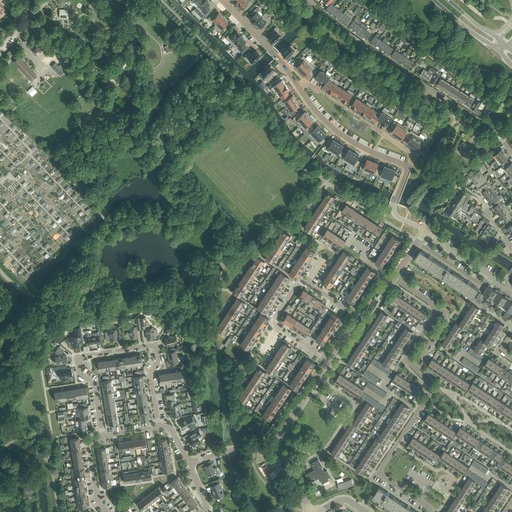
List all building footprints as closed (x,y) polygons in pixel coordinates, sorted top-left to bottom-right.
[(210,8),(207,5),(210,3),(207,1),(206,0),(203,0),(196,7),(203,14),(210,8)] [(247,8),(252,3),(250,0),(248,2),(245,0),(241,0),(236,5),(241,9),(244,6),(247,8)] [(335,6),(333,4),(335,1),(334,0),(332,0),(329,6),(326,9),(330,13),(335,6)] [(334,16),(340,10),(338,8),(340,6),(337,4),(335,6),(330,13),(334,16)] [(67,15),(67,7),(58,7),(58,15),(67,15)] [(262,16),(257,12),(259,10),(257,8),(251,13),(253,15),(250,19),(254,23),(262,16)] [(339,20),(344,13),(341,11),(343,9),(341,8),(340,10),(334,16),(339,20)] [(353,17),(345,11),(344,13),(339,20),(343,23),(347,25),(353,17)] [(216,24),(223,17),(219,13),(215,16),(213,14),(207,19),(210,22),(212,20),(216,24)] [(270,22),(265,17),(264,19),(262,16),(254,23),(254,24),(254,23),(259,28),(263,25),(265,27),(270,22)] [(224,26),(228,22),(223,17),(216,24),(220,29),(219,31),(221,33),(226,28),(224,26)] [(353,30),(358,24),(360,21),(358,20),(357,20),(355,18),(353,21),(349,27),(353,30)] [(358,33),(362,27),(364,25),(362,23),(360,25),(358,24),(353,30),(358,33)] [(362,37),(367,30),(369,28),(368,28),(364,25),(362,27),(358,33),(362,36),(362,37)] [(281,36),(277,31),(278,30),(276,27),(270,32),(273,34),(268,39),(273,43),(281,36)] [(367,40),(373,31),(369,28),(367,30),(362,37),(367,40)] [(232,45),(241,36),(237,31),(233,35),(231,33),(226,38),(232,45)] [(375,46),(380,39),(377,38),(379,35),(377,34),(376,36),(375,36),(371,43),(375,46)] [(246,45),(244,43),(246,41),(241,36),(232,45),(239,52),(246,45)] [(380,49),(384,43),(386,40),(384,39),(382,41),(380,39),(375,46),(380,49)] [(385,52),(389,46),(387,44),(388,42),(386,40),(384,43),(380,49),(385,52)] [(12,53),(10,51),(12,49),(14,51),(16,49),(14,47),(16,46),(18,48),(19,46),(17,44),(19,42),(21,44),(23,43),(20,41),(8,52),(10,54),(12,53)] [(296,48),(296,49),(291,45),(283,53),(284,54),(283,55),(285,58),(286,57),(287,58),(292,54),(294,56),(299,51),(296,48)] [(41,51),(37,46),(32,50),(36,55),(41,51)] [(389,55),(393,49),(389,46),(385,52),(389,55)] [(395,59),(399,53),(397,51),(399,49),(396,47),(391,56),(395,59)] [(253,63),(261,55),(256,50),(252,55),(249,52),(244,57),(251,64),(253,62),(253,63)] [(400,62),(406,53),(404,52),(402,54),(399,53),(395,59),(400,62)] [(404,65),(409,59),(406,57),(407,55),(406,53),(400,62),(404,65)] [(425,61),(424,60),(426,56),(423,54),(421,58),(420,57),(419,59),(419,58),(416,63),(422,66),(425,61)] [(300,71),(310,62),(303,56),(298,61),(300,64),(297,67),(298,68),(297,69),(300,72),(300,71)] [(37,76),(19,57),(13,62),(31,81),(37,76)] [(409,68),(413,62),(415,59),(412,58),(411,60),(409,59),(404,65),(409,68)] [(65,72),(56,62),(52,66),(61,76),(65,72)] [(314,67),(310,62),(300,71),(305,76),(309,72),(311,75),(315,71),(313,68),(314,67)] [(271,74),(275,70),(270,65),(268,67),(263,73),(260,75),(264,80),(265,79),(268,82),(273,77),(271,74)] [(431,76),(432,74),(431,73),(432,71),(430,69),(428,71),(424,69),(420,75),(428,80),(429,79),(431,80),(433,77),(431,76)] [(320,81),(325,73),(320,70),(315,78),(320,81)] [(434,84),(439,75),(440,73),(437,71),(436,73),(435,73),(433,77),(431,80),(430,81),(434,84)] [(329,79),(330,77),(325,73),(320,81),(324,85),(325,85),(328,79),(329,79)] [(446,81),(441,78),(436,85),(441,88),(446,81)] [(333,82),(329,79),(328,79),(325,85),(324,85),(323,87),(327,90),(333,82)] [(277,91),(286,85),(283,80),(278,83),(276,80),(272,83),(274,86),(272,87),(275,92),(277,91)] [(446,91),(451,84),(446,81),(441,88),(446,91)] [(332,94),(338,85),(333,82),(327,90),(329,92),(332,94)] [(455,87),(451,84),(446,91),(450,94),(455,87)] [(289,90),(286,85),(277,91),(283,99),(287,96),(289,95),(287,92),(289,90)] [(337,97),(343,88),(338,85),(332,94),(337,97)] [(33,97),(38,92),(32,87),(28,91),(33,97)] [(455,97),(460,90),(455,87),(450,94),(455,97)] [(342,100),(347,91),(343,88),(337,97),(342,100)] [(347,103),(354,93),(349,89),(347,91),(342,100),(347,103)] [(460,101),(465,93),(460,90),(455,97),(460,101)] [(464,104),(469,96),(465,93),(460,101),(464,104)] [(287,107),(296,100),(293,95),(289,98),(287,96),(283,99),(284,101),(283,102),(287,107)] [(469,107),(474,99),(469,96),(464,104),(469,107)] [(476,111),(481,103),(478,101),(479,98),(478,97),(471,108),(476,111)] [(356,109),(362,101),(356,98),(351,106),(356,109)] [(300,105),(296,100),(287,107),(290,111),(289,112),(291,115),(297,111),(295,108),(300,105)] [(360,112),(366,104),(362,101),(356,109),(360,112)] [(13,110),(16,106),(11,102),(8,106),(13,110)] [(365,116),(371,107),(372,105),(367,102),(366,104),(360,112),(365,116)] [(376,111),(371,107),(365,116),(370,119),(376,111)] [(381,123),(388,112),(383,109),(380,113),(380,114),(376,119),(377,120),(381,123)] [(380,114),(380,113),(376,111),(370,119),(375,122),(377,120),(376,119),(380,114)] [(302,116),(297,120),(301,124),(309,116),(310,115),(307,112),(306,113),(305,112),(302,116)] [(386,126),(393,116),(388,112),(381,123),(386,126)] [(299,113),(294,118),(296,121),(297,120),(302,116),(299,113)] [(301,124),(300,125),(304,129),(306,128),(310,124),(313,121),(309,116),(301,124)] [(396,136),(403,127),(398,123),(397,124),(394,129),(392,133),(396,136)] [(311,133),(310,133),(314,138),(322,130),(318,125),(314,129),(311,133)] [(404,135),(407,131),(408,130),(403,127),(396,136),(401,140),(404,135)] [(322,130),(314,138),(318,142),(319,141),(323,137),(326,134),(322,130)] [(412,146),(419,136),(414,133),(410,139),(407,143),(412,146)] [(420,146),(423,141),(424,139),(419,136),(412,146),(417,150),(420,146)] [(332,142),(327,149),(332,152),(338,143),(333,139),(332,142)] [(471,148),(464,142),(460,146),(467,153),(471,148)] [(338,143),(332,152),(337,155),(338,154),(341,150),(343,146),(338,143)] [(497,159),(505,153),(502,149),(500,151),(498,148),(493,152),(495,154),(494,155),(497,159)] [(344,158),(342,160),(348,163),(354,152),(349,149),(347,153),(344,158)] [(354,152),(348,163),(353,166),(354,164),(357,160),(359,155),(354,152)] [(506,160),(508,158),(505,153),(497,159),(501,164),(502,163),(503,165),(508,162),(506,160)] [(364,169),(363,171),(368,173),(373,161),(367,159),(365,164),(364,169)] [(373,161),(368,173),(374,175),(375,173),(376,168),(378,163),(373,161)] [(508,173),(511,169),(511,162),(511,163),(510,164),(508,162),(503,165),(505,168),(504,168),(508,173)] [(381,175),(380,177),(386,179),(390,168),(385,166),(383,171),(381,175)] [(390,168),(386,179),(391,181),(392,180),(394,175),(396,170),(390,168)] [(474,183),(484,176),(480,170),(470,178),(474,183)] [(478,188),(487,181),(484,176),(474,183),(478,188)] [(481,193),(491,186),(487,181),(478,188),(481,193)] [(485,198),(495,191),(491,186),(481,193),(485,198)] [(470,197),(471,194),(466,191),(464,193),(460,191),(457,196),(467,203),(471,197),(470,197)] [(499,199),(498,197),(499,196),(495,191),(485,198),(489,203),(492,201),(494,203),(499,199)] [(336,197),(328,192),(325,197),(333,202),(336,197)] [(467,203),(457,196),(453,201),(458,204),(464,208),(467,203)] [(333,202),(325,197),(322,201),(330,206),(333,202)] [(496,213),(506,206),(502,201),(501,202),(499,199),(494,203),(496,206),(493,208),(496,213)] [(330,206),(322,201),(319,206),(327,211),(330,206)] [(464,208),(458,204),(453,201),(450,206),(460,213),(462,211),(464,208)] [(346,215),(351,207),(346,204),(341,212),(346,215)] [(327,211),(319,206),(316,210),(324,215),(327,211)] [(460,213),(450,206),(446,212),(457,219),(460,213)] [(500,218),(510,211),(506,206),(496,213),(500,218)] [(350,218),(356,210),(351,207),(346,215),(350,218)] [(324,215),(316,210),(313,214),(321,220),(324,215)] [(355,221),(360,213),(356,210),(350,218),(355,221)] [(504,223),(511,217),(511,213),(510,211),(500,218),(504,223)] [(359,224),(364,216),(360,213),(355,221),(359,224)] [(321,220),(313,214),(310,219),(318,224),(321,220)] [(364,227),(369,219),(364,216),(359,224),(364,227)] [(492,227),(488,224),(490,222),(484,218),(483,220),(482,220),(478,225),(489,232),(492,227)] [(318,224),(310,219),(307,224),(315,229),(318,224)] [(368,230),(373,222),(369,219),(364,227),(368,230)] [(373,233),(378,225),(373,222),(368,230),(373,233)] [(315,229),(307,224),(304,228),(312,234),(315,229)] [(377,236),(382,228),(378,225),(373,233),(377,236)] [(489,232),(478,225),(475,231),(478,233),(478,234),(480,235),(481,235),(485,237),(489,232)] [(327,240),(332,232),(328,229),(323,237),(327,240)] [(290,236),(283,231),(280,235),(287,240),(290,236)] [(331,243),(337,235),(332,232),(327,240),(331,243)] [(287,240),(280,235),(277,239),(284,245),(287,240)] [(336,246),(341,238),(337,235),(331,243),(336,246)] [(401,241),(393,235),(390,240),(398,245),(401,241)] [(340,249),(346,241),(341,238),(336,246),(340,249)] [(284,245),(277,239),(274,244),(281,249),(284,245)] [(398,245),(390,240),(387,244),(395,250),(398,245)] [(281,249),(274,244),(271,249),(278,254),(281,249)] [(395,250),(387,244),(384,249),(392,254),(395,250)] [(314,251),(307,246),(303,251),(311,256),(314,251)] [(278,254),(271,249),(268,253),(275,258),(278,254)] [(392,254),(384,249),(381,253),(389,258),(392,254)] [(478,289),(454,273),(423,252),(420,250),(414,259),(420,263),(447,281),(459,289),(473,298),(478,289)] [(311,256),(303,251),(301,255),(308,260),(311,256)] [(352,256),(344,251),(341,256),(348,261),(352,256)] [(275,258),(268,253),(265,258),(272,263),(275,258)] [(389,258),(381,253),(378,258),(386,263),(389,258)] [(308,260),(301,255),(297,260),(305,265),(308,260)] [(264,261),(257,256),(254,261),(260,265),(261,266),(264,261)] [(348,261),(341,256),(338,260),(346,265),(348,261)] [(386,263),(378,258),(375,263),(383,268),(386,263)] [(305,265),(297,260),(294,264),(302,269),(305,265)] [(346,265),(338,260),(335,265),(342,270),(346,265)] [(261,266),(260,265),(254,261),(251,265),(257,269),(258,270),(261,266)] [(302,269),(294,264),(291,269),(299,274),(302,269)] [(258,270),(257,269),(251,265),(248,270),(255,275),(258,270)] [(342,270),(335,265),(332,269),(339,274),(342,270)] [(375,272),(368,267),(365,271),(372,276),(375,272)] [(299,274),(291,269),(288,273),(296,279),(299,274)] [(339,274),(332,269),(329,273),(337,278),(339,274)] [(255,275),(248,270),(245,274),(252,279),(255,275)] [(372,276),(365,271),(362,276),(369,281),(372,276)] [(288,277),(280,272),(277,276),(285,282),(288,277)] [(337,278),(329,273),(326,278),(333,283),(337,278)] [(252,279),(245,274),(242,278),(249,284),(252,279)] [(285,282),(277,276),(274,281),(282,286),(285,282)] [(369,281),(362,276),(359,280),(366,286),(369,281)] [(249,284),(242,278),(239,283),(246,288),(249,284)] [(333,283),(326,278),(323,282),(330,288),(333,283)] [(366,286),(359,280),(356,285),(363,290),(366,286)] [(282,286),(274,281),(272,285),(279,291),(282,286)] [(246,288),(239,283),(236,288),(243,293),(246,288)] [(488,297),(493,289),(490,287),(491,285),(489,284),(483,293),(488,297)] [(279,291),(272,285),(269,290),(276,295),(279,291)] [(363,290),(356,285),(353,289),(360,294),(363,290)] [(243,293),(236,288),(233,292),(240,297),(243,293)] [(302,300),(308,293),(303,289),(298,297),(302,300)] [(353,289),(351,292),(350,294),(357,299),(360,294),(353,289)] [(493,300),(499,291),(497,290),(496,291),(493,289),(488,297),(493,300)] [(276,295),(269,290),(265,294),(273,300),(276,295)] [(498,303),(503,296),(499,294),(500,292),(499,291),(493,300),(498,303)] [(307,303),(312,296),(308,293),(302,300),(307,303)] [(273,300),(265,294),(262,299),(270,304),(273,300)] [(357,299),(350,294),(346,298),(354,303),(357,299)] [(396,305),(401,298),(400,297),(401,295),(399,294),(398,296),(396,295),(392,302),(396,305)] [(311,306),(316,298),(312,296),(307,303),(311,306)] [(503,306),(509,297),(507,296),(506,298),(503,296),(498,303),(503,306)] [(244,302),(237,297),(234,302),(241,307),(244,302)] [(401,308),(406,301),(404,300),(405,298),(404,297),(402,299),(401,298),(396,305),(401,308)] [(507,310),(511,302),(509,300),(510,298),(509,297),(503,306),(507,310)] [(316,309),(321,301),(316,298),(311,306),(316,309)] [(270,304),(262,299),(260,303),(267,308),(270,304)] [(406,311),(410,304),(409,303),(410,301),(408,300),(407,302),(406,301),(401,308),(406,311)] [(320,312),(325,304),(321,301),(316,309),(320,312)] [(241,307),(234,302),(231,306),(238,312),(241,307)] [(267,308),(260,303),(256,308),(264,313),(267,308)] [(410,314),(415,307),(414,306),(415,304),(413,303),(412,305),(410,304),(406,311),(410,314)] [(476,313),(479,308),(473,304),(470,309),(476,313)] [(238,312),(231,306),(228,311),(236,316),(238,312)] [(415,317),(420,310),(418,309),(419,307),(418,306),(417,308),(415,307),(410,314),(415,317)] [(420,321),(424,313),(423,312),(424,311),(422,309),(421,311),(420,310),(415,317),(420,321)] [(473,318),(476,314),(476,313),(470,309),(466,314),(473,318)] [(236,316),(228,311),(225,315),(233,320),(236,316)] [(386,318),(388,315),(381,311),(378,316),(385,320),(386,318)] [(269,318),(261,313),(258,318),(266,323),(269,318)] [(286,324),(292,316),(287,313),(286,315),(282,321),(286,324)] [(341,318),(333,313),(330,317),(338,322),(341,318)] [(469,324),(473,318),(466,314),(463,319),(469,324)] [(233,320),(225,315),(222,320),(230,325),(233,320)] [(146,316),(139,318),(140,323),(141,330),(144,329),(145,329),(147,339),(154,338),(154,337),(156,337),(156,336),(157,336),(158,334),(158,330),(155,329),(154,329),(153,327),(150,327),(149,323),(147,321),(146,316)] [(291,327),(296,319),(292,316),(286,324),(291,327)] [(384,321),(385,320),(378,316),(375,321),(381,325),(384,321)] [(338,322),(330,317),(327,322),(334,327),(338,322)] [(266,323),(258,318),(255,322),(263,327),(266,323)] [(296,330),(301,322),(296,319),(291,327),(296,330)] [(466,329),(469,324),(463,319),(459,325),(463,327),(462,328),(466,329)] [(230,325),(222,320),(219,324),(227,330),(230,325)] [(378,330),(381,325),(375,321),(372,326),(378,330)] [(501,330),(504,325),(498,321),(494,326),(501,330)] [(263,327),(255,322),(252,327),(259,332),(263,327)] [(301,322),(296,330),(300,333),(305,325),(301,322)] [(334,327),(327,322),(324,326),(331,331),(334,327)] [(462,328),(463,327),(459,325),(456,323),(453,327),(460,332),(462,328)] [(227,330),(219,324),(216,329),(224,334),(227,330)] [(305,336),(310,328),(305,325),(300,333),(305,336)] [(331,331),(324,326),(321,331),(328,336),(331,331)] [(374,336),(378,330),(372,326),(368,331),(374,336)] [(498,335),(501,330),(494,326),(491,331),(498,335)] [(127,332),(126,333),(126,336),(128,337),(130,337),(130,338),(138,337),(136,327),(128,328),(129,332),(127,332)] [(259,332),(252,327),(249,331),(256,337),(259,332)] [(409,337),(412,332),(406,327),(402,332),(409,337)] [(456,337),(460,332),(453,327),(449,332),(456,337)] [(55,333),(52,337),(53,338),(60,343),(63,339),(59,335),(61,332),(59,330),(55,333)] [(118,340),(116,330),(108,331),(109,335),(107,335),(106,336),(107,339),(107,340),(110,339),(110,341),(118,340)] [(256,337),(249,331),(246,336),(254,341),(256,337)] [(328,336),(321,331),(318,335),(325,340),(328,336)] [(371,341),(374,336),(368,331),(364,337),(371,341)] [(494,341),(498,336),(498,335),(491,331),(487,337),(494,341)] [(100,343),(99,339),(102,339),(101,332),(98,332),(98,336),(87,338),(88,344),(100,343)] [(406,342),(409,337),(402,332),(399,338),(406,342)] [(452,342),(456,337),(449,332),(446,338),(452,342)] [(82,340),(81,333),(75,334),(75,337),(68,338),(69,342),(72,341),(73,347),(80,346),(79,343),(79,340),(82,340)] [(325,340),(318,335),(315,340),(322,345),(325,340)] [(177,344),(175,336),(165,338),(167,346),(177,344)] [(254,341),(246,336),(243,340),(251,345),(254,341)] [(367,347),(371,341),(364,337),(361,342),(367,347)] [(491,346),(494,341),(487,337),(484,341),(488,344),(487,344),(491,346)] [(402,347),(406,342),(399,338),(396,343),(402,347)] [(449,348),(452,343),(452,342),(446,338),(442,344),(449,348)] [(484,349),(487,344),(488,344),(484,341),(481,339),(478,344),(484,349)] [(247,350),(251,345),(243,340),(240,345),(247,350)] [(291,347),(283,342),(280,347),(288,352),(291,347)] [(364,352),(367,347),(361,342),(357,347),(364,352)] [(399,352),(402,347),(396,343),(392,348),(399,352)] [(481,354),(484,349),(478,344),(474,350),(476,351),(478,353),(481,354)] [(68,363),(66,356),(62,356),(62,354),(64,351),(59,347),(55,352),(56,355),(55,355),(56,361),(57,361),(58,364),(68,363)] [(288,352),(280,347),(277,351),(285,356),(288,352)] [(360,357),(364,352),(357,347),(354,352),(360,357)] [(396,358),(399,352),(392,348),(389,353),(396,358)] [(178,363),(175,351),(167,353),(170,365),(178,363)] [(285,356),(277,351),(274,356),(282,361),(285,356)] [(357,362),(360,357),(354,352),(351,357),(357,362)] [(392,363),(396,358),(389,353),(385,358),(392,363)] [(145,364),(144,358),(141,358),(141,355),(135,356),(137,365),(142,364),(145,364)] [(282,361),(274,356),(271,360),(279,365),(282,361)] [(354,367),(357,362),(351,357),(347,363),(354,367)] [(489,369),(494,361),(492,360),(493,359),(492,357),(491,359),(489,358),(484,365),(489,369)] [(315,363),(314,363),(307,358),(304,363),(312,368),(315,363)] [(389,368),(392,363),(385,358),(382,364),(384,365),(387,367),(389,368)] [(432,369),(437,362),(432,359),(427,366),(428,366),(427,368),(428,369),(429,367),(432,369)] [(279,365),(271,360),(268,365),(276,370),(279,365)] [(494,372),(499,364),(497,363),(498,362),(496,361),(495,362),(494,361),(489,369),(494,372)] [(437,372),(442,365),(437,362),(432,369),(431,371),(433,372),(434,370),(437,372)] [(312,368),(304,363),(301,367),(309,372),(312,368)] [(498,375),(503,367),(502,366),(503,365),(501,364),(500,365),(499,364),(494,372),(498,375)] [(276,370),(268,365),(265,369),(273,374),(276,370)] [(442,375),(446,368),(442,365),(437,372),(436,374),(438,375),(439,373),(442,375)] [(72,377),(71,368),(65,369),(64,366),(58,367),(60,379),(72,377)] [(266,372),(258,367),(255,372),(263,377),(266,372)] [(309,372),(301,367),(298,371),(306,377),(309,372)] [(503,378),(508,370),(506,369),(507,368),(506,367),(504,368),(503,367),(498,375),(503,378)] [(446,379),(451,371),(446,368),(442,375),(441,377),(442,378),(443,376),(446,379)] [(508,381),(511,374),(511,373),(511,372),(511,371),(510,370),(509,371),(508,370),(503,378),(508,381)] [(306,377),(298,371),(295,376),(303,381),(306,377)] [(451,381),(456,374),(451,371),(446,379),(445,380),(447,381),(448,380),(451,381)] [(263,377),(255,372),(252,377),(260,382),(263,377)] [(397,384),(402,376),(400,375),(401,374),(399,373),(398,375),(397,373),(392,381),(397,384)] [(340,384),(345,377),(340,374),(335,381),(334,383),(336,384),(337,382),(340,384)] [(456,385),(461,377),(456,374),(451,381),(450,383),(451,384),(453,383),(456,385)] [(303,381),(295,376),(292,381),(300,386),(303,381)] [(401,387),(406,380),(405,379),(406,377),(404,376),(403,377),(402,376),(397,384),(401,387)] [(260,382),(252,377),(249,381),(257,386),(260,382)] [(345,388),(350,380),(345,377),(340,384),(339,386),(340,387),(342,385),(345,388)] [(460,388),(465,380),(461,377),(456,385),(454,386),(456,387),(457,386),(460,388)] [(406,390),(411,383),(409,382),(410,380),(409,379),(408,381),(406,380),(401,387),(406,390)] [(349,391),(354,383),(350,380),(345,388),(343,389),(345,390),(346,389),(349,391)] [(465,391),(470,383),(465,380),(460,388),(459,389),(461,390),(462,389),(465,391)] [(257,386),(249,381),(246,385),(254,390),(257,386)] [(300,386),(292,381),(289,385),(295,389),(297,390),(300,386)] [(411,393),(416,386),(414,385),(415,383),(413,382),(412,384),(411,383),(406,390),(411,393)] [(291,388),(283,383),(280,388),(288,393),(291,388)] [(353,395),(359,386),(354,383),(349,391),(348,392),(350,393),(351,392),(354,394),(353,395)] [(473,393),(477,386),(472,383),(468,390),(467,392),(469,393),(470,391),(473,393)] [(254,390),(246,385),(244,390),(251,395),(254,390)] [(416,396),(420,389),(419,388),(420,386),(418,385),(417,387),(416,386),(411,393),(416,396)] [(362,392),(363,389),(359,386),(353,395),(354,397),(356,395),(359,397),(362,392)] [(477,396),(482,389),(477,386),(473,393),(472,395),(473,396),(474,394),(477,396)] [(288,393),(280,388),(277,392),(285,398),(288,393)] [(482,400),(487,392),(482,389),(477,396),(476,398),(478,399),(479,398),(482,400)] [(251,395),(244,390),(241,394),(248,399),(251,395)] [(285,398),(277,392),(274,397),(282,402),(285,398)] [(487,403),(491,395),(487,392),(482,400),(481,401),(482,402),(484,400),(487,403)] [(248,399),(241,394),(238,399),(245,404),(248,399)] [(491,406),(496,398),(491,395),(487,403),(486,404),(487,405),(488,404),(491,406)] [(282,402),(274,397),(271,402),(279,407),(282,402)] [(496,409),(501,401),(496,398),(491,406),(490,407),(492,408),(493,407),(496,409)] [(501,412),(506,405),(501,401),(496,409),(495,410),(497,411),(498,410),(501,412)] [(279,407),(271,402),(268,406),(276,411),(279,407)] [(372,405),(369,404),(367,402),(363,407),(370,412),(374,407),(372,405)] [(405,413),(408,407),(402,403),(398,408),(405,413)] [(506,415),(510,408),(506,405),(501,412),(500,414),(501,415),(502,413),(506,415)] [(276,411),(268,406),(265,410),(273,416),(276,411)] [(367,417),(370,412),(363,407),(360,413),(367,417)] [(402,417),(405,413),(398,408),(395,413),(402,417)] [(273,416),(265,410),(262,415),(270,420),(273,416)] [(363,422),(367,417),(360,413),(357,418),(363,422)] [(398,422),(402,417),(395,413),(392,418),(398,422)] [(429,424),(433,416),(432,415),(433,414),(431,413),(430,414),(429,413),(424,421),(429,424)] [(433,427),(438,420),(437,419),(438,417),(436,416),(435,417),(433,416),(429,424),(433,427)] [(194,422),(192,417),(188,419),(188,418),(179,423),(182,428),(188,425),(190,430),(195,427),(193,422),(194,422)] [(360,428),(363,422),(357,418),(353,423),(358,426),(360,428)] [(395,428),(398,422),(392,418),(388,423),(395,428)] [(438,430),(443,423),(441,422),(443,420),(441,419),(440,421),(438,420),(433,427),(438,430)] [(355,432),(358,426),(353,423),(351,422),(348,427),(355,432)] [(443,433),(447,425),(446,424),(447,423),(445,422),(444,424),(443,423),(438,430),(443,433)] [(392,433),(395,428),(388,423),(385,428),(392,433)] [(449,427),(447,425),(443,433),(447,436),(452,429),(451,428),(452,426),(450,425),(449,427)] [(460,437),(465,430),(464,429),(465,427),(463,426),(462,428),(460,427),(457,432),(455,434),(460,437)] [(351,437),(355,432),(348,427),(344,433),(351,437)] [(392,433),(385,428),(381,434),(388,438),(392,433)] [(455,434),(457,432),(455,431),(456,429),(455,428),(454,430),(452,429),(447,436),(452,439),(455,434)] [(465,440),(470,433),(468,432),(469,430),(467,429),(466,431),(465,430),(460,437),(465,440)] [(191,446),(200,441),(198,437),(201,435),(198,430),(189,435),(190,438),(188,439),(191,446)] [(469,443),(474,436),(473,435),(474,433),(472,432),(471,434),(470,433),(465,440),(469,443)] [(348,442),(351,437),(344,433),(341,437),(348,442)] [(384,444),(388,438),(381,434),(378,439),(383,443),(384,444)] [(474,447),(479,439),(478,438),(479,437),(477,436),(476,437),(474,436),(469,443),(474,447)] [(345,447),(348,442),(341,437),(338,443),(345,447)] [(413,448),(418,440),(413,437),(408,445),(407,447),(409,448),(410,446),(413,448)] [(379,448),(383,443),(378,439),(376,438),(375,440),(373,443),(379,448)] [(479,450),(484,442),(482,441),(483,440),(482,438),(480,440),(479,439),(474,447),(479,450)] [(418,451),(422,443),(418,440),(413,448),(412,450),(414,451),(415,449),(418,451)] [(484,453),(488,445),(487,444),(488,443),(486,442),(485,443),(484,442),(479,450),(484,453)] [(341,452),(345,447),(338,443),(334,448),(341,452)] [(376,453),(379,448),(373,443),(369,448),(376,453)] [(422,454),(427,447),(422,443),(418,451),(417,453),(418,454),(419,452),(422,454)] [(488,456),(493,448),(492,447),(493,446),(491,445),(490,446),(488,445),(484,453),(488,456)] [(427,457),(432,449),(427,447),(422,454),(421,456),(423,457),(424,455),(427,457)] [(338,458),(341,452),(334,448),(331,453),(338,458)] [(372,458),(376,453),(369,448),(366,454),(372,458)] [(493,459),(498,451),(496,450),(497,449),(496,448),(495,449),(493,448),(488,456),(493,459)] [(432,460),(436,453),(432,449),(427,457),(426,459),(428,460),(429,458),(432,460)] [(444,461),(449,454),(444,451),(441,456),(438,460),(439,460),(440,461),(441,459),(444,461)] [(501,457),(503,455),(501,453),(502,452),(500,451),(499,452),(498,451),(493,459),(497,462),(498,462),(501,457)] [(438,460),(441,456),(436,453),(432,460),(431,462),(432,463),(433,461),(436,463),(439,460),(438,460)] [(369,463),(372,458),(366,454),(362,459),(369,463)] [(449,464),(454,457),(449,454),(444,461),(443,463),(445,464),(446,462),(449,464)] [(501,468),(506,460),(504,459),(505,458),(503,456),(502,458),(501,457),(498,462),(497,462),(496,464),(501,468)] [(454,467),(459,460),(454,457),(449,464),(448,466),(450,467),(451,465),(454,467)] [(366,468),(369,463),(362,459),(359,464),(366,468)] [(324,472),(321,467),(322,466),(318,460),(310,464),(314,470),(305,475),(308,481),(310,480),(311,479),(312,481),(318,478),(322,484),(328,480),(327,478),(330,477),(327,470),(324,472)] [(458,470),(463,463),(459,460),(454,467),(453,469),(454,470),(456,469),(458,470)] [(505,471),(510,463),(509,462),(510,461),(508,460),(507,461),(506,460),(501,468),(505,471)] [(463,474),(468,466),(463,463),(458,470),(457,472),(459,473),(460,472),(463,474)] [(208,476),(215,473),(216,474),(218,473),(216,467),(213,468),(211,464),(204,467),(208,476)] [(362,474),(366,468),(359,464),(355,469),(362,474)] [(181,482),(177,477),(168,484),(172,489),(174,487),(181,482)] [(473,480),(470,478),(469,477),(466,482),(473,487),(476,482),(473,480)] [(351,479),(337,484),(339,490),(353,485),(351,479)] [(223,495),(218,483),(220,483),(219,480),(213,482),(214,485),(210,486),(215,498),(223,495)] [(184,486),(181,482),(174,487),(177,491),(184,486)] [(470,490),(473,487),(466,482),(462,488),(469,492),(470,490)] [(504,494),(508,488),(501,484),(498,489),(504,494)] [(187,490),(184,486),(177,491),(181,496),(187,490)] [(159,497),(163,493),(158,487),(154,490),(159,497)] [(415,511),(404,504),(379,488),(377,491),(374,489),(369,496),(372,498),(373,497),(386,506),(395,511),(415,511)] [(469,492),(462,488),(459,493),(466,497),(469,492)] [(501,499),(504,494),(498,489),(494,494),(501,499)] [(155,500),(159,497),(154,490),(150,493),(155,500)] [(191,495),(187,490),(181,496),(184,500),(191,495)] [(150,503),(155,500),(150,493),(145,497),(150,503)] [(462,502),(466,497),(459,493),(456,498),(462,502)] [(498,504),(501,499),(494,494),(491,499),(498,504)] [(194,499),(191,495),(184,500),(187,504),(194,499)] [(146,507),(150,503),(145,497),(141,500),(146,507)] [(459,508),(462,503),(462,502),(456,498),(452,503),(459,508)] [(198,503),(194,499),(187,504),(191,509),(198,503)] [(494,509),(498,504),(491,499),(488,505),(494,509)] [(142,510),(146,507),(141,500),(137,504),(142,510)] [(87,507),(86,501),(77,502),(78,508),(79,508),(80,511),(85,509),(84,507),(87,507)] [(454,511),(455,511),(459,508),(452,503),(449,508),(454,511)]
